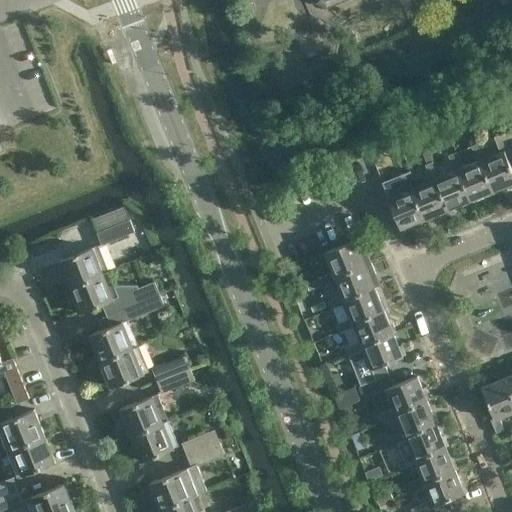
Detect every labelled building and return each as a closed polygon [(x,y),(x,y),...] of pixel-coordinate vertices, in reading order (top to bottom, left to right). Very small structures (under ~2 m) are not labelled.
[(511,0),(501,0),(506,11),(511,8),(511,0)] [(118,63),(112,48),(106,50),(113,65),(118,63)] [(501,152),(486,158),(481,160),(493,191),(511,183),(511,167),(510,163),(511,161),(511,136),(510,131),(495,137),(501,152)] [(478,162),(462,168),(458,170),(470,200),(493,191),(481,160),(486,158),(480,143),(472,146),(478,162)] [(435,179),(447,210),(470,200),(458,170),(462,168),(456,153),(448,156),(454,171),(440,177),(435,179)] [(425,183),(417,186),(412,189),(424,219),(447,210),(435,179),(440,177),(434,162),(426,165),(428,170),(426,170),(425,183)] [(389,198),(401,228),(424,219),(412,189),(417,186),(411,171),(402,174),(409,190),(389,198)] [(103,244),(135,231),(130,218),(98,231),(103,244)] [(326,252),(334,273),(320,279),(322,286),(337,280),(335,275),(366,263),(356,239),(326,252)] [(71,285),(109,270),(99,244),(61,259),(71,285)] [(366,263),(335,275),(337,280),(344,296),(329,302),(332,309),(347,303),(345,298),(375,286),(366,263)] [(109,270),(71,285),(82,312),(96,306),(96,308),(104,305),(107,314),(113,312),(127,306),(149,297),(145,285),(140,287),(139,284),(115,286),(109,270)] [(149,297),(160,293),(155,281),(145,285),(149,297)] [(345,298),(347,303),(353,319),(338,325),(341,333),(356,326),(354,321),(385,309),(375,286),(345,298)] [(149,297),(127,306),(133,319),(165,305),(160,293),(149,297)] [(354,321),(356,326),(362,340),(346,346),(350,355),(365,349),(363,344),(394,331),(385,309),(354,321)] [(101,360),(139,345),(128,318),(91,334),(101,360)] [(362,385),(390,374),(385,363),(403,355),(394,331),(363,344),(365,349),(350,355),(362,385)] [(139,345),(101,360),(112,386),(149,371),(139,345)] [(0,373),(6,371),(18,402),(31,397),(14,357),(3,361),(0,353),(0,373)] [(156,380),(190,366),(186,355),(151,369),(156,380)] [(190,366),(156,380),(161,393),(195,379),(190,366)] [(396,409),(397,411),(427,398),(418,375),(394,385),(390,374),(362,385),(367,397),(388,389),(396,409)] [(511,391),(506,377),(483,387),(495,417),(492,419),(497,432),(505,428),(500,416),(511,410),(511,391)] [(131,434),(169,418),(158,393),(120,408),(131,434)] [(406,434),(437,422),(427,398),(397,411),(396,409),(380,415),(383,422),(399,416),(405,432),(406,434)] [(0,428),(8,449),(46,434),(36,408),(0,422),(0,428)] [(169,418),(131,434),(141,460),(179,445),(169,418)] [(417,462),(415,457),(446,444),(437,422),(406,434),(405,432),(389,438),(392,445),(398,443),(404,458),(391,464),(394,471),(417,462)] [(186,455),(220,441),(216,429),(181,443),(186,455)] [(46,434),(8,449),(19,475),(57,460),(46,434)] [(220,441),(186,455),(191,468),(226,454),(220,441)] [(410,491),(426,484),(424,480),(455,467),(446,444),(415,457),(417,462),(423,477),(407,484),(410,491)] [(161,508),(199,493),(188,467),(150,482),(161,508)] [(424,480),(426,484),(432,499),(411,508),(413,511),(445,511),(446,511),(453,509),(449,498),(465,491),(455,467),(424,480)] [(0,495),(19,488),(14,476),(0,481),(0,495)] [(33,511),(65,511),(76,508),(65,482),(28,497),(33,511)] [(19,488),(0,495),(0,509),(24,500),(19,488)] [(206,511),(199,493),(161,508),(162,511),(206,511)] [(249,511),(246,503),(224,511),(249,511)]
